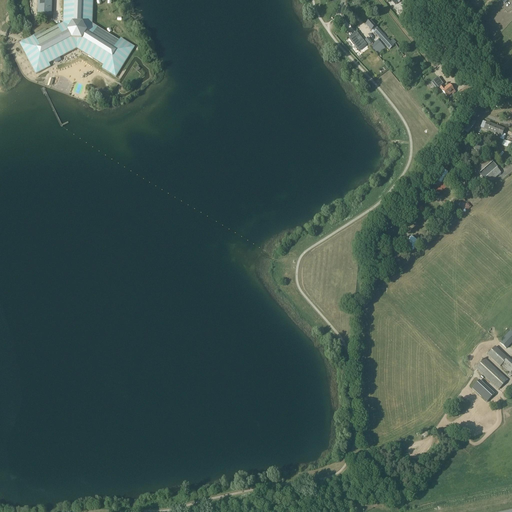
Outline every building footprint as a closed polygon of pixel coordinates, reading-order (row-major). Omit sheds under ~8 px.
[(64,0),(63,23),(24,44),(29,54),(26,56),(35,74),(50,67),(48,64),(77,49),(118,75),(134,49),(93,24),(93,0),(64,0)] [(50,0),(39,0),(39,16),(50,16),(50,0)] [(373,32),(389,50),(394,45),(378,28),(376,26),(370,20),(365,24),(371,31),(372,30),(374,32),(373,32)] [(354,39),(351,41),(360,52),(362,50),(363,49),(367,46),(352,26),(348,29),(354,36),(353,37),(354,39)] [(385,48),(378,40),(370,47),(374,52),(375,53),(377,55),(385,48)] [(440,87),(440,88),(447,97),(452,93),(453,94),(455,92),(449,85),(444,88),(442,86),(441,86),(443,84),(438,77),(431,82),(437,89),(440,87)] [(495,90),(489,84),(485,88),(484,90),(478,97),(481,100),(488,91),(492,94),(495,90)] [(489,100),(488,101),(492,104),(497,107),(505,99),(498,93),(497,94),(495,92),(490,98),(489,100)] [(470,122),(464,131),(467,133),(476,122),(473,120),(471,123),(470,122)] [(501,136),(504,129),(487,122),(484,129),(501,136)] [(468,133),(466,135),(465,134),(461,138),(461,139),(459,141),(459,142),(457,144),(461,148),(472,138),(468,133)] [(481,149),(482,150),(486,146),(485,144),(488,142),(486,140),(483,142),(478,146),(481,149)] [(455,144),(451,147),(461,158),(465,154),(455,144)] [(479,174),(484,179),(483,180),(487,185),(501,173),(497,168),(498,168),(493,162),(488,157),(475,169),(479,174)] [(448,172),(443,168),(436,178),(441,182),(448,172)] [(455,212),(459,210),(455,201),(451,203),(455,212)] [(426,210),(421,206),(417,211),(421,215),(426,210)] [(439,225),(435,221),(431,225),(435,229),(439,225)] [(419,242),(411,236),(404,243),(412,250),(419,242)] [(506,349),(511,342),(511,332),(510,330),(499,342),(506,349)] [(487,355),(500,367),(501,365),(510,373),(508,375),(510,377),(511,375),(511,361),(508,358),(507,358),(495,347),(487,355)] [(485,359),(475,369),(498,390),(508,380),(485,359)] [(494,395),(479,381),(472,389),(487,403),(494,395)] [(466,400),(461,405),(463,408),(464,408),(469,403),(466,400)] [(454,435),(450,430),(441,438),(444,443),(454,435)]
